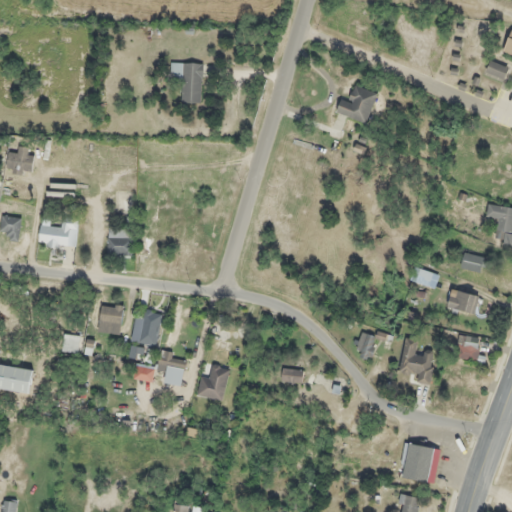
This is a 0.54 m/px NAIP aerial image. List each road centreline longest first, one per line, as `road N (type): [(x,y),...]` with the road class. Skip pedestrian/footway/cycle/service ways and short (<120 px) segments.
road 1 (residential): [(497,431),(463,435),(394,411),(298,320),(265,306),(0,272)]
road 2 (residential): [(308,0),(222,301)]
road 3 (tertiary): [(511,387),(470,511)]
